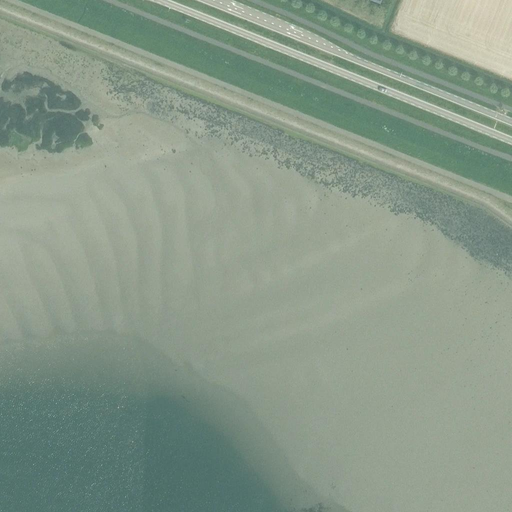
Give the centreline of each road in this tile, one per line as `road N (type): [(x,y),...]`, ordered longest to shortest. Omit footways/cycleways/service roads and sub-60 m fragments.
road 1 (tertiary): [(166,0),(511,143)]
road 2 (tertiary): [(511,124),(201,0)]
